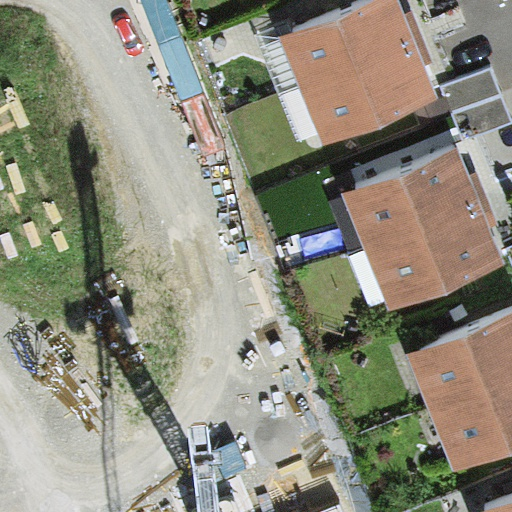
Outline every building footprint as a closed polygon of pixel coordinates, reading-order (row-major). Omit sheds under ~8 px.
[(306,73),(416,31),(403,0),(346,0),(287,23),(306,73)] [(416,31),(306,73),(326,123),(435,81),(416,31)] [(511,117),(511,109),(493,65),(443,86),(465,137),(511,117)] [(368,236),(480,189),(456,133),(345,178),(368,236)] [(480,189),(368,236),(391,290),(503,243),(480,189)] [(0,511),(50,511),(277,427),(218,272),(0,354),(0,511)] [(434,395),(511,364),(511,302),(412,342),(434,395)] [(511,364),(434,395),(455,451),(511,427),(511,364)] [(511,511),(511,486),(482,499),(486,511),(511,511)]
